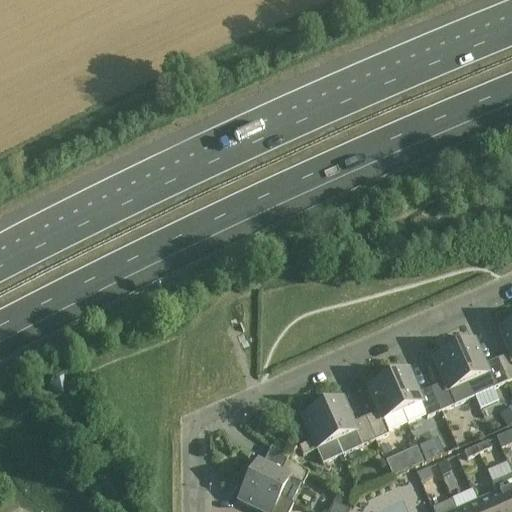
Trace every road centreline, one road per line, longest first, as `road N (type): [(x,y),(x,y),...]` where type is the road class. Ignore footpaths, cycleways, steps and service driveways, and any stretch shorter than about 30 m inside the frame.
road 1 (motorway): [(0,328),(128,260),(511,89)]
road 2 (motorway): [(511,31),(380,85),(0,269)]
road 3 (residential): [(511,285),(192,422),(193,511)]
